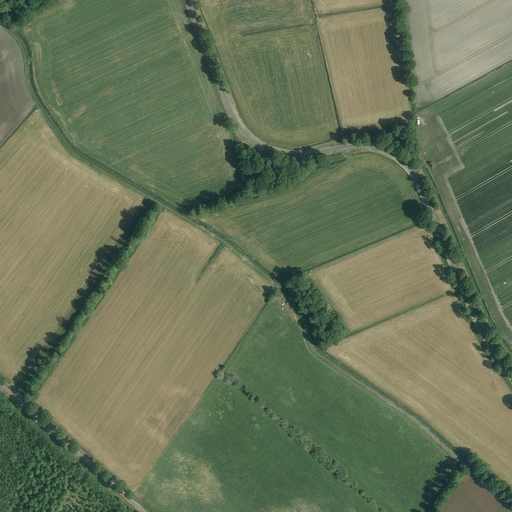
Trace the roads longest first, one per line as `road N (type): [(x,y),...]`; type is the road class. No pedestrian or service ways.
road 1 (unclassified): [(511,375),(479,323),(407,166),(361,145),(299,155),(258,145),(233,119),(188,0)]
road 2 (unclassified): [(0,384),(142,511)]
